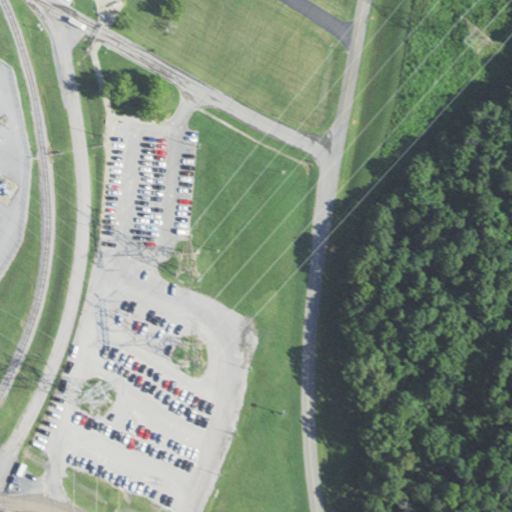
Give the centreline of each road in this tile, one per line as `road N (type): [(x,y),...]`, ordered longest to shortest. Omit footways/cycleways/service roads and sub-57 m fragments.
road 1 (residential): [(320,511),(311,414),(316,298),(366,0)]
road 2 (residential): [(0,463),(67,315),(84,235),(71,86),(52,14),(30,0)]
road 3 (residential): [(52,14),(339,156)]
